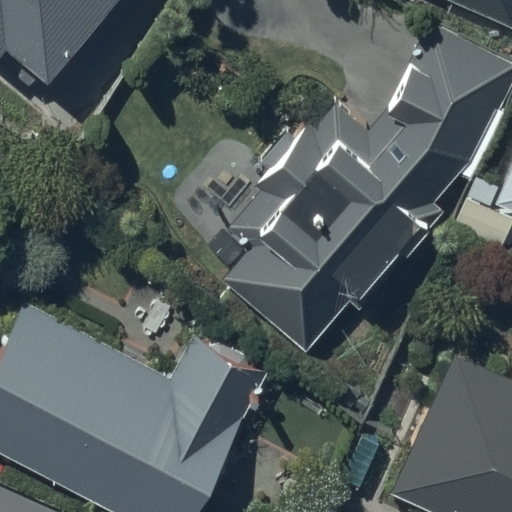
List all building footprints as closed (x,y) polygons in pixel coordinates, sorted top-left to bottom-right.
[(144,0),(0,0),(0,57),(10,46),(50,78),(74,48),(92,63),(144,0)] [(511,0),(452,0),(448,10),(511,39),(511,0)] [(250,246),(222,278),(307,349),(350,298),(361,307),(441,213),(430,204),(457,173),(470,179),(504,111),(498,108),(511,79),(511,63),(430,23),(410,63),(414,66),(390,113),(383,110),(370,127),(338,98),(314,124),(311,121),(298,135),(289,126),(260,157),(273,168),(257,185),(261,190),(228,226),(250,246)] [(511,163),(495,203),(511,210),(511,163)] [(0,455),(110,511),(195,511),(243,420),(236,417),(260,369),(195,336),(174,378),(23,302),(0,347),(0,455)] [(511,511),(511,381),(453,355),(390,492),(436,511),(511,511)] [(0,511),(56,511),(0,486),(0,511)]
